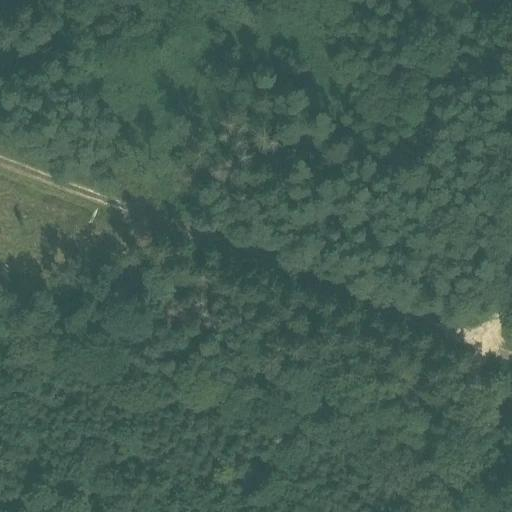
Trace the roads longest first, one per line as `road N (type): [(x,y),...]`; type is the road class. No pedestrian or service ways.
road 1 (track): [(0,162),(511,343)]
road 2 (track): [(511,279),(491,336),(390,511)]
